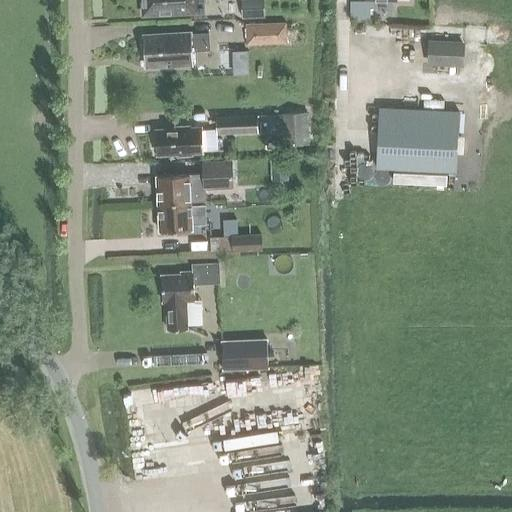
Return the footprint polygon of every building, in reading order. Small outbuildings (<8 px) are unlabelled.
[(142,0),(143,15),(170,14),(170,16),(181,16),(181,13),(186,13),(186,12),(203,11),(202,0),(142,0)] [(247,4),(248,19),(263,18),(263,4),(247,4)] [(287,23),(244,24),(245,44),(288,43),(287,23)] [(145,67),(191,64),(190,52),(208,51),(207,34),(189,35),(143,37),(145,67)] [(464,42),(428,40),(427,64),(463,66),(464,42)] [(306,112),(280,114),(282,146),(308,144),(306,112)] [(216,135),(257,132),(256,114),(215,117),(216,135)] [(454,172),(456,126),(378,122),(377,148),(376,168),(454,172)] [(200,153),(199,129),(188,129),(188,128),(173,129),(173,130),(155,131),(157,155),(177,154),(177,156),(190,155),(189,153),(200,153)] [(287,180),(286,160),(269,161),(270,181),(287,180)] [(230,163),(201,164),(202,175),(186,175),(186,176),(155,177),(156,204),(189,203),(204,203),(204,190),(231,189),(230,163)] [(189,203),(156,204),(158,232),(191,231),(190,226),(204,225),(204,207),(190,208),(189,203)] [(231,253),(262,250),(261,233),(230,236),(231,253)] [(191,272),(179,273),(179,276),(160,276),(161,303),(164,303),(165,330),(186,330),(185,302),(192,301),(191,286),(218,285),(218,265),(191,266),(191,272)] [(221,371),(266,369),(265,341),(220,342),(221,371)]
